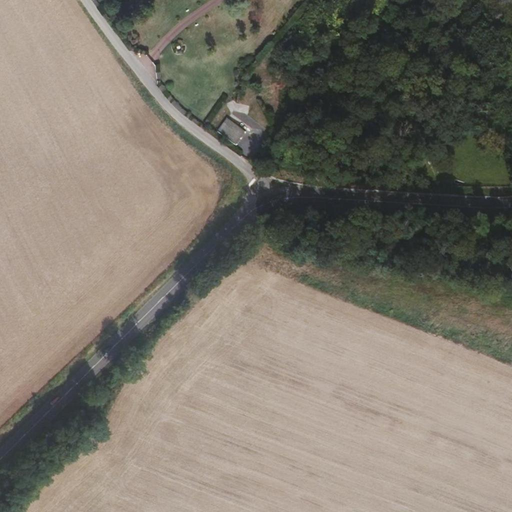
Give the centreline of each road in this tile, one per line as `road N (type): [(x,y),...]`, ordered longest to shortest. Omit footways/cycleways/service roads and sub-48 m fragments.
road 1 (tertiary): [(264,204),(0,459)]
road 2 (unclassified): [(88,0),(166,105),(236,159),(264,204)]
road 3 (tertiary): [(511,197),(264,204)]
